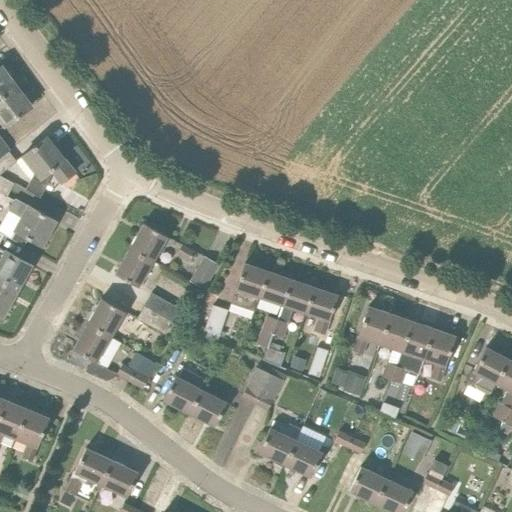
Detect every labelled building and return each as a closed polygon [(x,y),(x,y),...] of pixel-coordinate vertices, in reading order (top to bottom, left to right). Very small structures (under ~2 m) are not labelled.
[(0,99),(17,86),(1,65),(0,65),(0,99)] [(17,86),(0,99),(0,122),(3,127),(31,106),(17,86)] [(22,156),(35,172),(30,180),(26,189),(40,198),(46,185),(45,184),(40,179),(49,172),(51,174),(54,172),(61,182),(74,172),(46,137),(30,149),(22,156)] [(0,157),(9,150),(0,139),(0,157)] [(0,173),(16,162),(17,161),(16,160),(9,150),(0,157),(0,173)] [(0,175),(0,193),(6,197),(14,182),(0,175)] [(15,197),(0,223),(0,232),(3,234),(23,245),(27,237),(42,245),(56,220),(38,210),(27,203),(15,197)] [(129,248),(153,261),(167,236),(144,223),(129,248)] [(182,244),(176,254),(189,261),(195,251),(182,244)] [(153,261),(129,248),(115,274),(139,287),(153,261)] [(31,265),(4,250),(4,251),(0,258),(0,278),(18,288),(31,265)] [(220,264),(204,255),(189,281),(205,290),(220,264)] [(254,311),(258,298),(268,271),(244,263),(238,282),(235,290),(230,303),(254,311)] [(258,298),(271,302),(282,305),(291,279),(268,271),(258,298)] [(0,315),(2,317),(18,288),(0,278),(0,315)] [(314,287),(291,279),(282,305),(277,318),(272,334),(283,338),(293,309),(305,314),(314,287)] [(314,287),(305,314),(318,318),(313,331),(324,335),(329,322),(331,314),(338,295),(314,287)] [(151,292),(144,306),(171,321),(179,308),(151,292)] [(87,323),(111,336),(125,311),(102,298),(87,323)] [(217,342),(228,310),(210,303),(201,326),(205,327),(201,336),(217,342)] [(176,323),(171,321),(144,306),(137,317),(169,335),(176,323)] [(368,341),(379,344),(390,313),(368,306),(361,324),(356,337),(351,351),(362,356),(368,341)] [(379,344),(391,349),(401,352),(412,321),(390,313),(379,344)] [(267,315),(257,344),(267,348),(269,342),(272,334),(277,318),(267,315)] [(401,383),(406,369),(418,373),(423,360),(434,328),(412,321),(401,352),(396,366),(391,380),(401,383)] [(111,336),(87,323),(73,349),(96,362),(111,336)] [(455,336),(434,328),(423,360),(434,363),(429,378),(440,382),(445,367),(455,336)] [(267,348),(263,359),(279,366),(280,365),(284,354),(278,352),(280,345),(269,342),(267,348)] [(307,379),(321,384),(332,350),(318,346),(307,379)] [(476,365),(466,384),(488,395),(495,383),(508,358),(486,347),(476,365)] [(302,371),(306,360),(293,355),(289,367),(302,371)] [(117,373),(142,388),(156,363),(150,358),(144,368),(133,361),(132,364),(124,360),(117,373)] [(495,383),(506,389),(500,402),(499,402),(492,415),(503,420),(510,408),(511,403),(511,360),(508,358),(495,383)] [(381,376),(391,380),(396,366),(386,362),(381,376)] [(344,387),(350,370),(338,365),(331,382),(344,387)] [(241,395),(255,403),(269,373),(255,366),(241,395)] [(201,389),(199,388),(204,379),(183,368),(178,377),(175,376),(163,399),(189,413),(201,389)] [(273,368),(270,373),(282,379),(285,374),(273,368)] [(367,377),(350,370),(344,387),(342,391),(359,397),(367,377)] [(270,373),(269,373),(255,403),(267,409),(282,379),(270,373)] [(201,389),(189,413),(214,426),(227,403),(201,389)] [(6,400),(0,415),(0,440),(3,434),(16,439),(28,409),(6,400)] [(398,407),(383,401),(379,411),(394,417),(398,407)] [(408,413),(417,416),(420,409),(411,405),(408,413)] [(503,420),(511,425),(511,408),(510,408),(503,420)] [(21,458),(31,462),(49,417),(28,409),(16,439),(27,444),(21,458)] [(443,430),(455,435),(462,418),(450,413),(443,430)] [(270,427),(258,451),(284,464),(296,439),(295,439),(299,428),(290,424),(288,427),(275,421),(272,428),(270,427)] [(340,431),(336,441),(348,447),(353,437),(340,431)] [(412,431),(401,453),(420,462),(431,440),(412,431)] [(366,442),(353,437),(348,447),(361,454),(366,442)] [(296,439),(284,464),(311,476),(322,452),(296,439)] [(86,447),(60,502),(71,507),(82,482),(86,477),(101,484),(112,460),(86,447)] [(488,449),(485,456),(497,461),(500,454),(488,449)] [(435,458),(428,472),(441,479),(447,465),(435,458)] [(112,460),(101,484),(127,497),(138,472),(112,460)] [(386,478),(360,465),(349,490),(375,503),(386,478)] [(422,483),(436,489),(441,479),(428,472),(422,483)] [(394,511),(402,511),(413,491),(386,478),(375,503),(394,511)] [(454,485),(441,479),(436,489),(448,495),(454,485)] [(119,511),(135,511),(137,509),(124,503),(119,511)]
